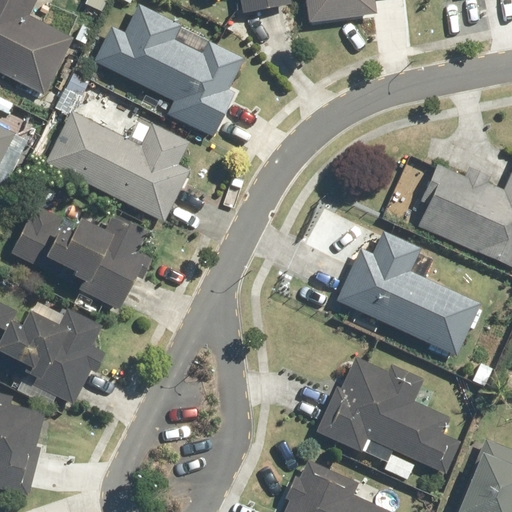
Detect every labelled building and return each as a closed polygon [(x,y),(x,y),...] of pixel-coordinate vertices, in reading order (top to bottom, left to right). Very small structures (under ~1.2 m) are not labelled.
[(0,0),(0,73),(46,97),(75,41),(27,16),(35,0),(0,0)] [(243,0),(246,12),(290,3),(289,0),(243,0)] [(308,0),(310,20),(374,13),(372,0),(308,0)] [(126,32),(112,25),(93,63),(163,98),(164,95),(176,101),(169,117),(214,137),(235,90),(229,88),(244,57),(139,5),(126,32)] [(133,102),(111,90),(101,109),(124,120),(133,102)] [(153,125),(141,148),(74,114),(49,162),(166,221),(191,173),(175,165),(187,142),(153,125)] [(0,161),(14,132),(0,125),(0,161)] [(511,266),(511,174),(504,194),(441,167),(416,222),(480,250),(479,252),(511,266)] [(138,265),(131,262),(144,232),(112,217),(106,231),(79,219),(74,231),(36,210),(11,255),(113,310),(138,265)] [(339,302),(455,355),(480,301),(413,271),(423,248),(383,231),(374,253),(364,249),(339,302)] [(65,310),(54,331),(0,301),(0,365),(73,405),(100,356),(86,349),(98,326),(65,310)] [(460,441),(442,434),(450,417),(416,401),(422,387),(421,387),(425,377),(392,365),(389,373),(356,359),(342,390),(335,387),(316,433),(364,453),(370,439),(446,472),(460,441)] [(40,447),(36,447),(44,413),(10,404),(12,395),(0,392),(0,490),(28,497),(40,447)] [(452,511),(511,511),(511,451),(485,439),(452,511)] [(286,511),(391,511),(353,495),(358,482),(309,461),(286,511)]
